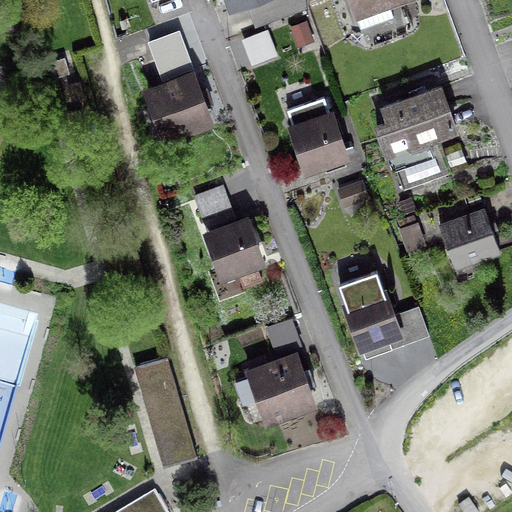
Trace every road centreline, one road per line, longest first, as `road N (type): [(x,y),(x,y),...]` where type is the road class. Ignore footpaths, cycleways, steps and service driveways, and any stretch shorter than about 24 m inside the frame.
road 1 (residential): [(111,54),(186,28),(210,35),(354,420),(383,443)]
road 2 (residential): [(383,443),(402,403),(511,319)]
road 3 (residential): [(460,0),(511,135)]
